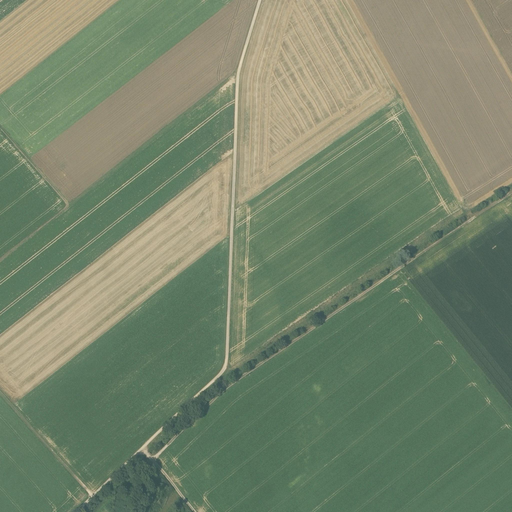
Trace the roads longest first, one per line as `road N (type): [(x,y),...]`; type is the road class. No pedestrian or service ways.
road 1 (track): [(76,511),(225,364),(237,72),(259,0)]
road 2 (track): [(96,511),(221,392),(511,192)]
road 3 (track): [(0,260),(237,72)]
road 4 (track): [(92,496),(0,394)]
